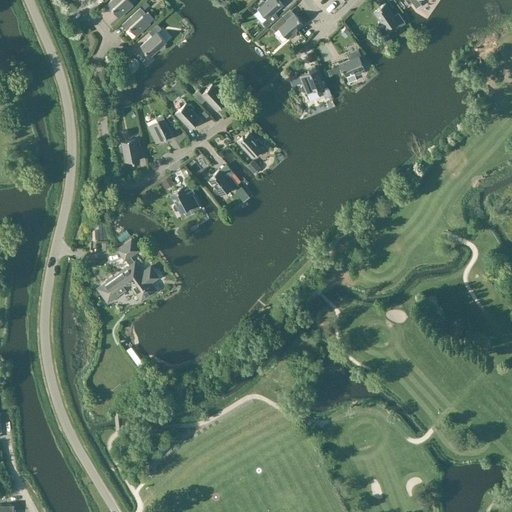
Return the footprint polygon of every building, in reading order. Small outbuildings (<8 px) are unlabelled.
[(110,0),(105,5),(110,11),(112,9),(119,18),(133,4),(129,0),(110,0)] [(259,6),(257,8),(266,18),(262,22),(267,27),(278,17),(274,13),(283,5),(278,0),(265,0),(264,1),(264,0),(262,0),(258,3),(258,5),(259,6)] [(409,0),(416,8),(421,4),(418,0),(409,0)] [(398,12),(394,15),(385,3),(378,7),(379,9),(373,13),(379,21),(378,22),(378,24),(380,28),(382,28),(383,27),(385,29),(396,22),(399,26),(405,23),(398,12)] [(140,7),(122,24),(127,29),(129,27),(136,36),(150,23),(143,15),(145,13),(140,7)] [(296,33),(295,32),(303,25),(298,19),(299,19),(294,13),(285,21),(281,16),(271,26),(276,31),(278,28),(287,39),(289,37),(290,38),(293,38),(296,35),(296,33)] [(151,35),(140,46),(146,53),(147,52),(151,56),(158,49),(160,50),(162,51),(165,47),(165,45),(164,44),(167,42),(158,32),(161,28),(157,23),(148,31),(151,35)] [(349,59),(338,63),(343,74),(345,77),(354,73),(355,74),(356,75),(361,73),(362,71),(361,70),(364,69),(359,56),(361,56),(358,49),(347,54),(349,59)] [(299,75),(303,85),(301,85),(301,88),(302,91),(304,92),(305,91),(306,93),(317,92),(324,89),(315,66),(309,68),(310,72),(299,75)] [(205,99),(216,111),(220,106),(219,105),(226,99),(219,92),(220,91),(220,89),(217,85),(215,85),(214,86),(212,84),(202,93),(198,89),(193,94),(201,103),(205,99)] [(194,125),(201,119),(193,111),(194,110),(194,108),(191,104),(188,104),(188,105),(186,103),(175,114),(190,130),(195,126),(194,125)] [(173,137),(162,114),(156,117),(158,121),(147,126),(156,144),(166,139),(166,140),(173,137)] [(178,134),(183,132),(179,122),(174,124),(178,134)] [(237,142),(252,158),(263,147),(261,146),(262,145),(262,143),(259,139),(257,139),(256,140),(248,131),(237,142)] [(140,160),(136,138),(120,141),(121,144),(120,144),(119,146),(119,151),(121,152),(122,152),(124,162),(131,160),(132,162),(140,160)] [(226,178),(219,169),(207,179),(214,188),(213,188),(213,191),(216,195),(218,195),(219,194),(221,196),(232,187),(233,189),(238,184),(231,175),(226,178)] [(195,197),(190,200),(183,186),(176,189),(176,190),(170,194),(174,204),(173,204),(173,207),(175,210),(177,211),(178,210),(180,213),(192,207),(194,211),(200,208),(195,197)] [(244,201),(249,196),(241,186),(236,190),(244,201)] [(126,259),(130,265),(113,277),(112,276),(107,280),(107,281),(98,288),(108,301),(112,298),(113,299),(118,295),(117,294),(130,285),(136,293),(136,292),(141,299),(147,295),(148,295),(154,291),(155,288),(154,286),(153,287),(150,284),(159,278),(150,266),(142,272),(134,260),(133,261),(129,255),(138,249),(131,239),(118,249),(126,260),(126,259)] [(131,346),(126,350),(138,366),(143,362),(131,346)]
